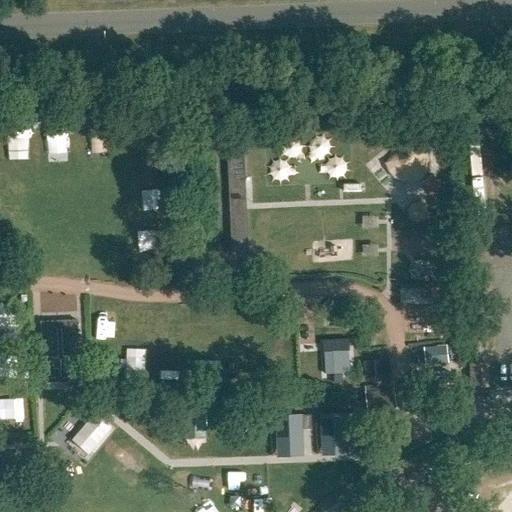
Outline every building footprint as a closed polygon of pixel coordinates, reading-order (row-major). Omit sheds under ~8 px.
[(244,159),(228,160),(232,257),(243,257),(240,189),(246,189),(244,159)] [(39,384),(76,383),(74,322),(37,323),(39,384)] [(447,346),(424,349),(426,366),(449,363),(447,346)] [(472,396),(481,395),(480,364),(471,365),(472,396)] [(366,393),(365,393),(368,414),(396,410),(394,389),(378,391),(377,385),(365,387),(366,393)] [(354,414),(322,416),(323,448),(347,447),(346,427),(354,427),(354,414)] [(309,416),(277,417),(278,449),(302,449),(301,428),(310,428),(309,416)] [(93,418),(69,442),(84,457),(108,433),(93,418)] [(483,438),(467,438),(467,459),(484,459),(483,438)] [(122,464),(140,475),(151,458),(132,447),(122,464)]
